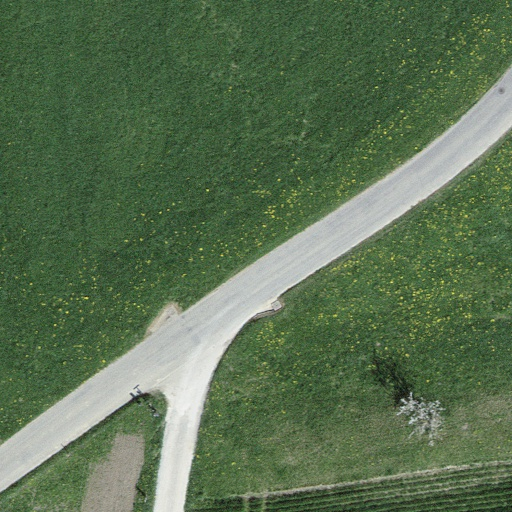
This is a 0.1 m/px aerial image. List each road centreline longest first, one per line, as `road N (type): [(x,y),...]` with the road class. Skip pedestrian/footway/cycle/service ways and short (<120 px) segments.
road 1 (unclassified): [(511,114),(436,186),(192,333),(0,471)]
road 2 (track): [(192,333),(170,511)]
